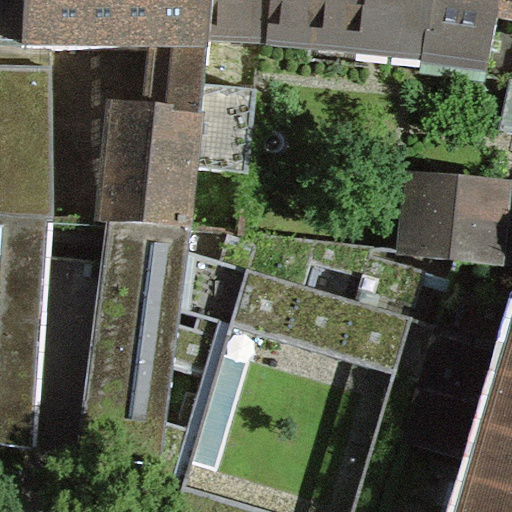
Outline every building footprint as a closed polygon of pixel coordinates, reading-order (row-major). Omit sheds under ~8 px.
[(202,42),(205,0),(0,0),(0,220),(27,225),(48,226),(57,56),(150,56),(144,115),(108,112),(96,229),(118,230),(185,233),(186,233),(191,175),(243,181),(248,123),(246,122),(249,97),(199,92),(201,71),(199,71),(202,42)] [(264,33),(267,0),(205,0),(202,42),(263,45),(264,33)] [(267,0),(264,33),(305,37),(304,52),(352,56),(353,41),(419,48),(426,0),(267,0)] [(493,22),(497,0),(426,0),(419,48),(416,76),(481,85),(493,22)] [(511,0),(497,0),(493,22),(511,24),(511,0)] [(511,86),(499,138),(511,140),(511,86)] [(401,260),(452,266),(452,264),(511,271),(511,197),(471,193),(409,188),(401,260)] [(0,451),(12,453),(27,225),(0,220),(0,451)] [(185,233),(118,230),(88,464),(153,473),(159,428),(166,375),(172,330),(174,318),(182,258),(185,233)] [(175,433),(159,428),(153,473),(147,511),(378,511),(398,447),(432,333),(420,329),(430,293),(443,297),(445,288),(421,281),(422,278),(367,262),(370,253),(253,240),(250,249),(223,241),(215,268),(182,258),(174,318),(193,324),(189,335),(172,330),(166,375),(197,384),(192,401),(181,398),(173,427),(173,431),(175,433)] [(432,333),(398,447),(474,470),(461,511),(511,511),(511,341),(508,356),(499,353),(501,349),(433,329),(432,333)]
